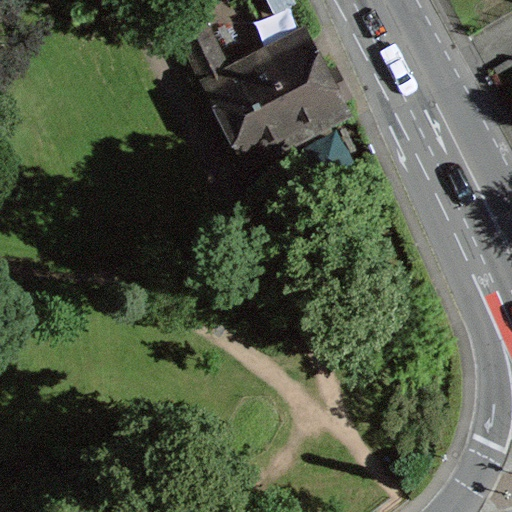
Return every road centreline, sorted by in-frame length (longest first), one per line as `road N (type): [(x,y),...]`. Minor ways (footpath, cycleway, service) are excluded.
road 1 (tertiary): [(392,0),(511,234)]
road 2 (tertiary): [(511,401),(453,511)]
